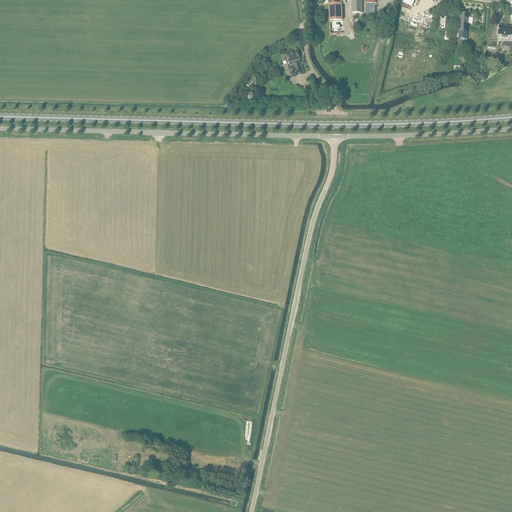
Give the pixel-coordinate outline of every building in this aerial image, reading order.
[(351,0),(351,13),(362,13),(362,0),(351,0)] [(342,4),(329,4),(330,21),(343,21),(342,4)] [(461,13),(460,18),(459,30),(460,30),(460,39),(464,39),(463,45),(466,46),(468,31),(469,31),(470,24),(472,24),(473,18),(469,18),(469,14),(461,13)] [(500,26),(499,34),(502,35),(502,37),(506,38),(507,35),(511,36),(511,27),(500,26)] [(291,77),(298,75),(303,74),(300,61),(295,62),(295,61),(300,60),(297,51),(286,54),(288,59),(289,63),(290,62),(290,63),(289,64),(289,65),(288,65),(289,68),(288,68),(289,75),(290,75),(291,77)] [(471,66),(467,69),(473,77),(477,74),(471,66)] [(252,86),(257,79),(253,76),(248,83),(252,86)] [(307,81),(303,89),(308,92),(312,83),(307,81)]
